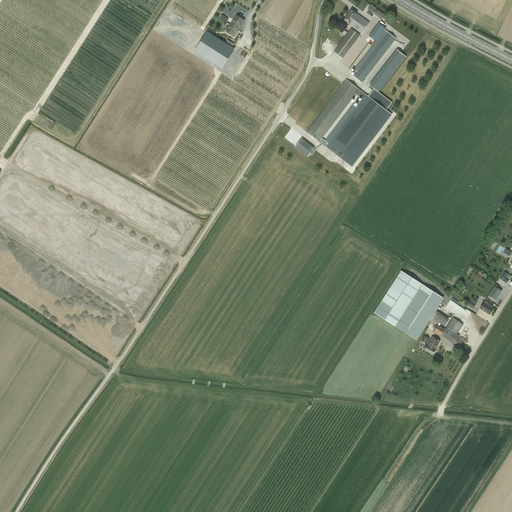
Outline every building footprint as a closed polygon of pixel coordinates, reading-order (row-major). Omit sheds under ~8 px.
[(370,4),(367,8),(373,12),(376,8),(370,4)] [(385,15),(377,9),(373,14),(382,20),(385,15)] [(369,23),(351,10),(344,20),(361,33),(369,23)] [(241,27),(240,26),(244,20),(236,15),(226,32),(234,37),(241,27)] [(378,23),(369,36),(376,42),(385,30),(386,29),(378,23)] [(360,35),(351,29),(334,52),(342,58),(360,35)] [(362,83),(363,81),(396,39),(385,30),(376,42),(354,70),(356,72),(353,76),(362,83)] [(207,33),(196,50),(222,67),(233,49),(207,33)] [(236,72),(246,54),(237,49),(227,67),(236,72)] [(397,51),(369,86),(378,93),(406,57),(397,51)] [(393,104),(379,93),(375,90),(369,97),(347,80),(346,80),(306,132),(319,142),(356,94),(363,100),(327,148),(351,166),(391,114),(387,111),(393,104)] [(314,148),(301,139),(295,147),(308,157),(314,148)] [(401,271),(374,313),(416,340),(443,298),(401,271)] [(507,283),(509,279),(506,277),(508,275),(504,272),(500,279),(507,283)] [(497,288),(498,286),(495,285),(493,288),(489,295),(495,299),(501,291),(497,288)] [(485,300),(479,309),(490,315),(493,309),(492,308),(493,305),(489,303),(485,300)] [(432,318),(445,326),(449,320),(437,312),(432,318)] [(446,327),(445,329),(438,325),(433,332),(441,336),(453,344),(454,343),(460,348),(463,343),(457,339),(459,335),(457,334),(463,324),(452,317),(446,327)] [(423,349),(424,350),(432,354),(439,341),(431,337),(429,341),(428,340),(429,339),(424,336),(421,342),(426,344),(426,343),(427,344),(427,345),(425,345),(423,349)]
